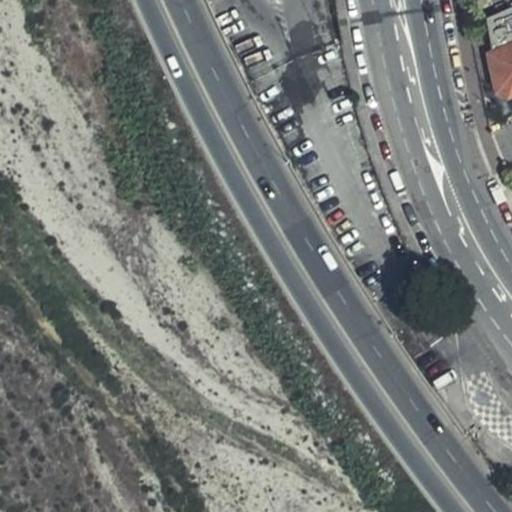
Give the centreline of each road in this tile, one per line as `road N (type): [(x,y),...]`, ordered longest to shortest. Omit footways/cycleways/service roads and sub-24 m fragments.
road 1 (primary): [(494,511),(393,379),(279,196),(179,0)]
road 2 (primary): [(145,0),(250,210),(364,394),(453,511)]
road 3 (secondary): [(396,0),(440,180),(468,242),(511,299)]
